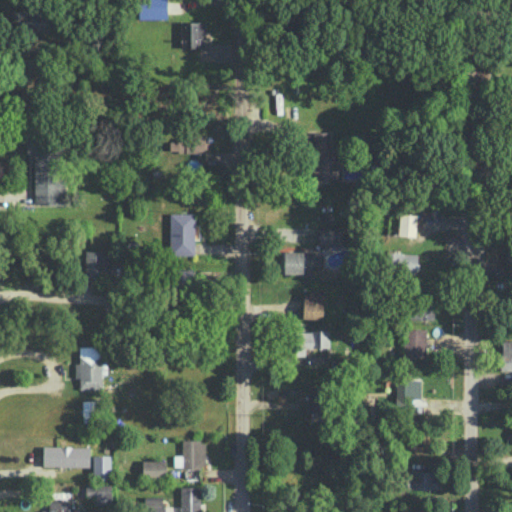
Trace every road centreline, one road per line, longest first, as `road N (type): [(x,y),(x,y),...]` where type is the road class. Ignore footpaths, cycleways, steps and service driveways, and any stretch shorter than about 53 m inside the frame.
road 1 (residential): [(240,511),(234,0)]
road 2 (residential): [(472,511),(471,0)]
